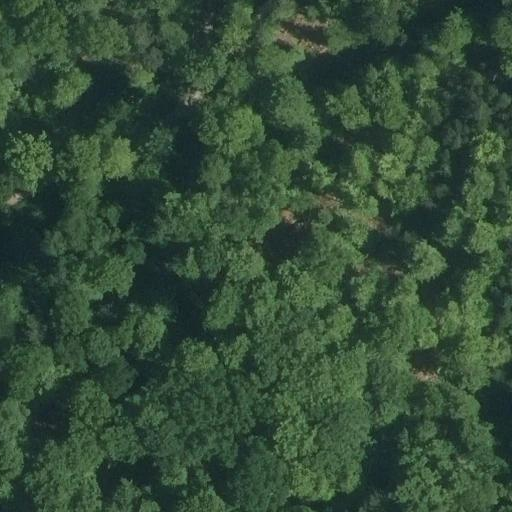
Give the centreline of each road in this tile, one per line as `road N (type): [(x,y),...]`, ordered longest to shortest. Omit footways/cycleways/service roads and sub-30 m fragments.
road 1 (track): [(176,116),(456,0)]
road 2 (track): [(0,207),(176,116)]
road 3 (track): [(176,116),(270,0)]
